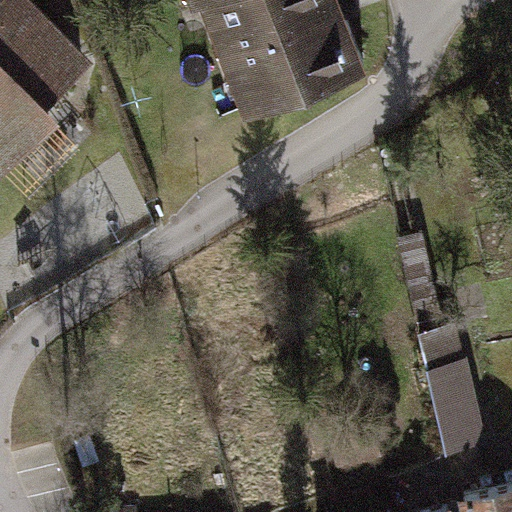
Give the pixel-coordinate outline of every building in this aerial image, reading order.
[(41,0),(0,0),(0,163),(102,58),(41,0)] [(197,0),(241,108),(359,61),(334,0),(197,0)] [(430,331),(456,444),(494,435),(469,322),(430,331)] [(511,511),(511,485),(455,500),(458,511),(511,511)] [(458,511),(455,500),(408,511),(458,511)]
